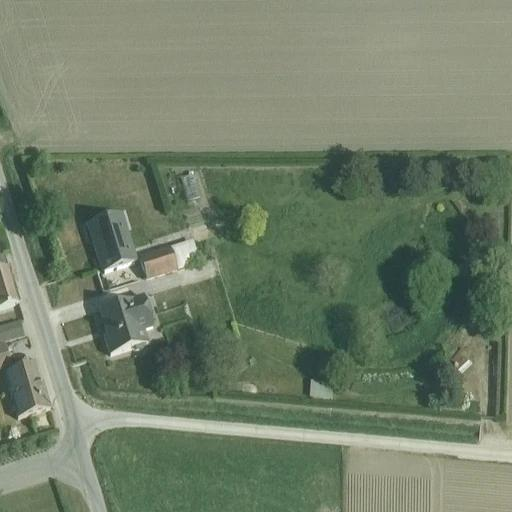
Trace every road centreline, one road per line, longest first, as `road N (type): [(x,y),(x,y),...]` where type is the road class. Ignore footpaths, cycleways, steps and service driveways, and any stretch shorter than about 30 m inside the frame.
road 1 (unclassified): [(74,420),(511,459)]
road 2 (unclassified): [(74,420),(0,187)]
